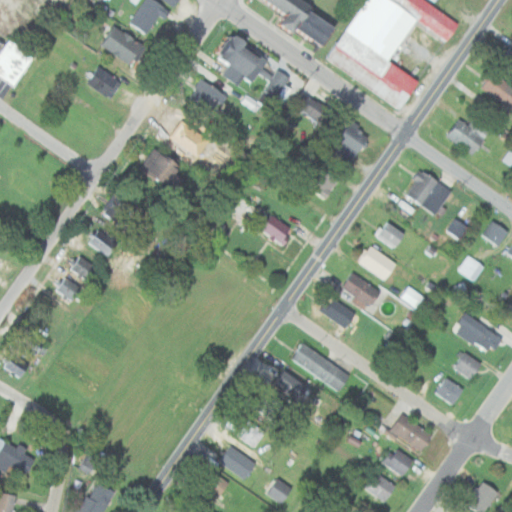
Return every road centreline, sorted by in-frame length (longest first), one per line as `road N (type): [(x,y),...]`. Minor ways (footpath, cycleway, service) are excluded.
road 1 (tertiary): [(143,511),(499,0)]
road 2 (residential): [(0,312),(217,0)]
road 3 (residential): [(511,210),(213,0)]
road 4 (residential): [(511,454),(444,423),(283,309)]
road 5 (residential): [(419,511),(511,379)]
road 6 (residential): [(50,511),(58,442),(42,414),(23,403)]
